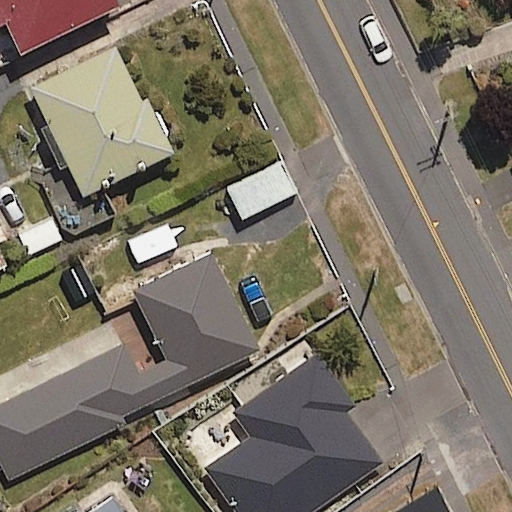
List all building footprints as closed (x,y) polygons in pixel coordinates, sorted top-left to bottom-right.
[(105,0),(0,0),(0,10),(6,7),(21,40),(105,0)] [(103,177),(179,138),(152,85),(141,90),(114,37),(29,81),(71,164),(48,177),(74,227),(117,205),(103,177)] [(296,192),(282,162),(227,188),(240,218),(296,192)] [(167,224),(127,243),(138,266),(178,247),(167,224)] [(260,347),(211,251),(134,289),(169,357),(138,373),(123,343),(0,405),(0,461),(11,483),(128,424),(124,417),(260,347)] [(356,398),(317,345),(235,404),(253,429),(206,463),(240,511),(305,511),(384,455),(348,404),(356,398)] [(451,511),(455,510),(435,482),(395,511),(451,511)] [(128,511),(111,484),(63,511),(128,511)]
